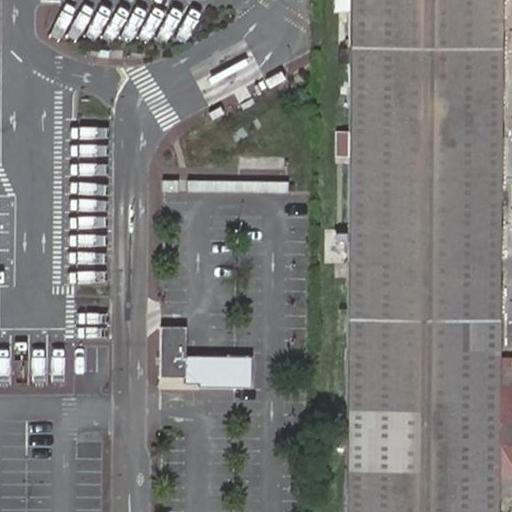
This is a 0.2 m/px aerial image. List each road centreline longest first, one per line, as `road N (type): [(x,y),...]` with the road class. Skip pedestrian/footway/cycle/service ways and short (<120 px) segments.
road 1 (unknown): [(190,403),(190,222),(208,198),(249,202),(262,215),(265,511)]
road 2 (unclassified): [(134,511),(137,95)]
road 3 (unknown): [(40,55),(23,318)]
road 4 (unclassified): [(137,95),(250,35),(279,0)]
road 5 (unclassified): [(18,0),(24,33),(40,55),(121,92)]
road 6 (unknown): [(59,406),(190,403)]
